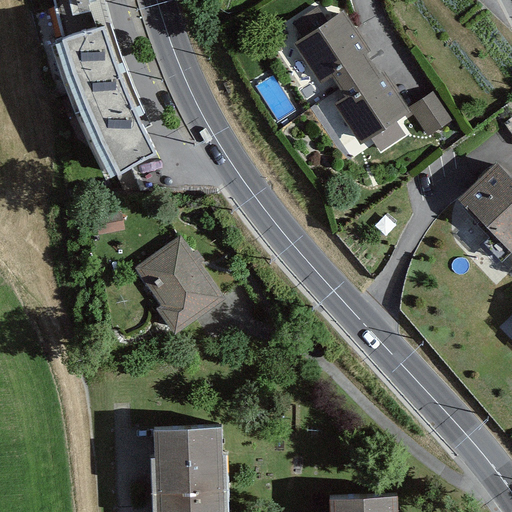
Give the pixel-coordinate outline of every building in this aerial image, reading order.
[(293,23),(304,38),(328,22),(317,6),(293,23)] [(304,38),(293,45),(320,87),(332,79),(338,88),(346,99),(335,106),(361,145),(372,139),(397,122),(411,113),(344,12),(328,22),(304,38)] [(107,27),(55,45),(73,99),(93,147),(110,183),(161,156),(141,114),(123,70),(107,27)] [(436,91),(409,108),(414,115),(428,137),(455,120),(436,91)] [(375,143),(381,152),(406,135),(397,122),(372,139),(375,143)] [(511,180),(498,166),(460,202),(511,255),(511,180)] [(101,238),(128,231),(124,210),(97,218),(101,238)] [(183,238),(138,271),(166,311),(157,318),(176,340),(230,302),(183,238)] [(224,511),(221,421),(156,424),(159,511),(224,511)] [(400,511),(399,491),(329,494),(330,511),(400,511)]
